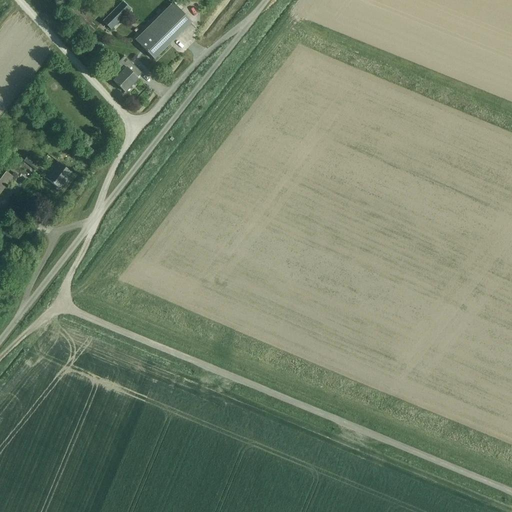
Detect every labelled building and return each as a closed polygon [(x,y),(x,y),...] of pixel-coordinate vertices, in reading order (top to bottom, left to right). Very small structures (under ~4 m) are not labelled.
[(110,30),(130,10),(122,2),(102,22),(110,30)] [(154,59),(191,22),(173,4),(135,41),(154,59)] [(138,79),(137,78),(141,74),(133,66),(131,67),(130,65),(131,64),(124,57),(123,58),(124,59),(116,67),(115,65),(114,67),(121,73),(113,81),(124,93),(138,80),(138,79)] [(42,164),(35,159),(36,158),(30,154),(24,161),(30,166),(36,171),(42,164)] [(60,189),(72,173),(58,162),(45,178),(60,189)] [(0,193),(12,177),(0,167),(0,193)]
